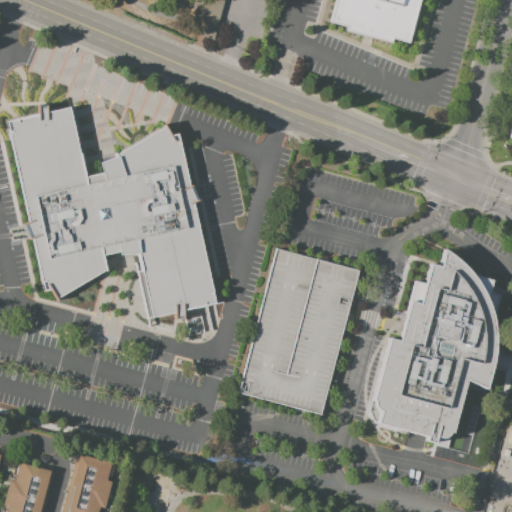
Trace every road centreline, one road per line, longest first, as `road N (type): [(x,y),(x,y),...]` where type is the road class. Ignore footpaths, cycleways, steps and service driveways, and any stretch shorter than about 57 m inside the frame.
road 1 (secondary): [(358,138),(25,0)]
road 2 (residential): [(460,180),(505,0)]
